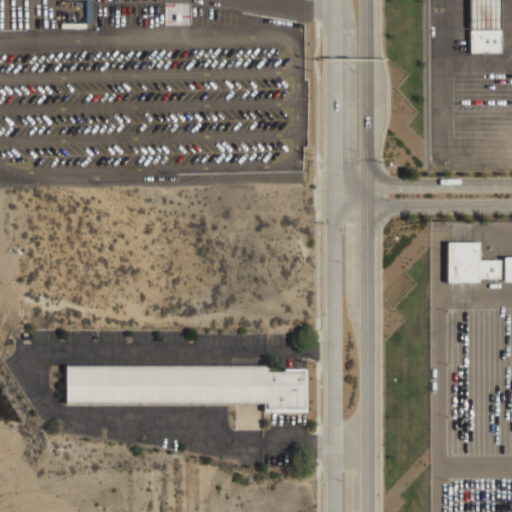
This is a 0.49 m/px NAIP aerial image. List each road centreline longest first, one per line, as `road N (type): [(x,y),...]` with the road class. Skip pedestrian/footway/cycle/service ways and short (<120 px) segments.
road 1 (secondary): [(367,511),(368,186)]
road 2 (secondary): [(337,203),(334,511)]
road 3 (secondary): [(336,0),(337,203)]
road 4 (secondary): [(368,186),(366,0)]
